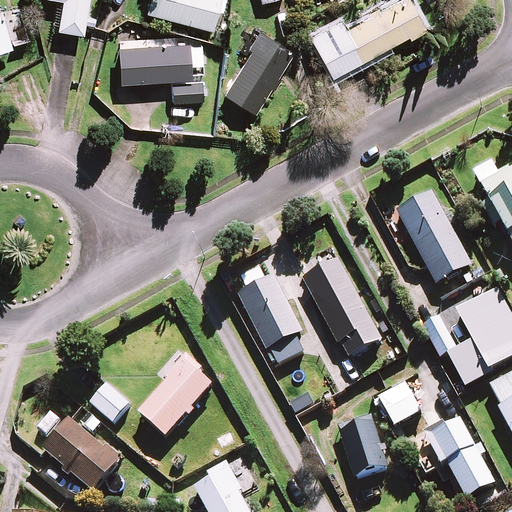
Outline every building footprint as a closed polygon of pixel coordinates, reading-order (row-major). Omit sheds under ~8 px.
[(89,9),(90,0),(43,0),(43,1),(63,5),(89,9)] [(151,0),(147,17),(213,35),(218,15),(224,17),(228,0),(151,0)] [(407,0),(346,33),(364,66),(425,32),(407,0)] [(84,39),(89,9),(63,5),(57,34),(84,39)] [(2,23),(0,16),(0,55),(13,52),(5,22),(2,23)] [(332,83),(364,66),(346,33),(341,24),(309,41),(332,83)] [(226,98),(256,117),(272,93),(276,95),(282,84),(278,82),(294,56),(260,35),(247,55),(251,57),(226,98)] [(192,84),(190,47),(119,51),(121,88),(192,84)] [(204,85),(174,87),(175,107),(205,105),(204,85)] [(198,121),(169,120),(169,132),(198,133),(198,121)] [(503,182),(484,192),(492,209),(485,212),(497,234),(504,231),(511,246),(511,173),(502,179),(503,182)] [(475,273),(436,199),(401,218),(415,244),(440,291),(475,273)] [(309,286),(343,351),(345,350),(377,333),(348,277),(330,285),(326,277),(309,286)] [(300,343),(307,340),(278,282),(240,301),(269,359),(274,356),(300,343)] [(511,368),(511,316),(503,298),(460,321),(476,350),(461,358),(451,363),(469,395),(493,382),(491,379),(511,368)] [(451,363),(461,358),(444,324),(427,333),(445,366),(451,363)] [(377,333),(345,350),(353,365),(385,348),(377,333)] [(281,371),(307,357),(300,343),(274,356),(281,371)] [(142,420),(170,444),(190,422),(193,425),(199,418),(196,415),(216,392),(203,381),(206,377),(189,362),(169,384),(172,386),(142,420)] [(511,408),(511,382),(494,392),(505,412),(511,408)] [(117,430),(134,410),(111,390),(94,410),(117,430)] [(399,434),(424,419),(408,391),(382,405),(399,434)] [(501,414),(511,434),(511,408),(505,412),(501,414)] [(73,427),(46,458),(97,500),(125,467),(110,454),(108,456),(73,427)] [(478,455),(463,428),(449,435),(446,429),(426,440),(445,473),(450,470),(471,506),(498,491),(484,464),(490,461),(485,452),(478,455)] [(392,474),(377,429),(343,440),(358,485),(392,474)] [(233,473),(197,492),(207,511),(249,511),(242,499),(246,497),(233,473)]
